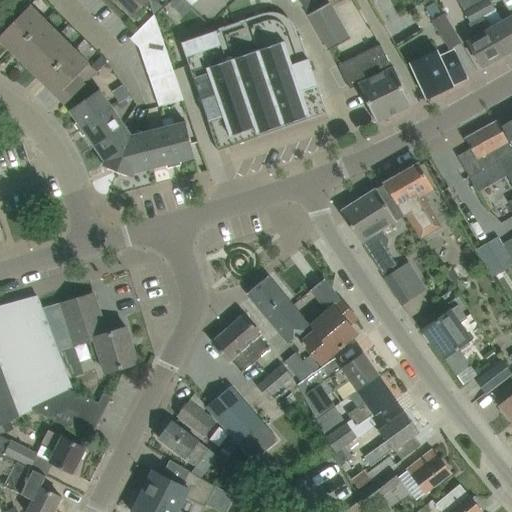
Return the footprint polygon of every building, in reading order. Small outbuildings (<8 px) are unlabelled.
[(115,0),(131,16),(148,0),(115,0)] [(156,0),(148,0),(154,15),(155,14),(162,6),(156,0)] [(302,0),(310,14),(331,50),(351,39),(330,2),(321,7),(316,0),(302,0)] [(457,0),(478,36),(467,42),(482,68),(505,55),(490,29),(483,16),(477,5),(484,1),(482,0),(457,0)] [(485,0),(484,1),(477,5),(483,16),(483,15),(495,9),(489,0),(485,0)] [(438,15),(432,5),(426,9),(433,20),(432,20),(449,50),(460,43),(441,13),(438,15)] [(56,95),(65,104),(107,61),(102,56),(91,66),(30,6),(0,35),(0,37),(3,34),(60,91),(56,95)] [(139,47),(161,32),(155,14),(154,15),(130,38),(139,47)] [(230,135),(234,145),(248,140),(247,136),(259,132),(262,139),(272,136),(270,128),(307,116),(308,119),(327,113),(300,36),(298,37),(296,30),(293,25),(290,22),(286,19),(282,17),(278,16),(273,16),(264,16),(211,35),(210,32),(181,42),(218,150),(219,150),(216,140),(230,135)] [(511,16),(490,29),(505,55),(511,50),(511,16)] [(161,32),(139,47),(143,59),(167,51),(161,32)] [(374,116),(375,116),(378,121),(411,106),(392,66),(391,67),(381,44),(339,64),(350,89),(359,85),(374,116)] [(437,51),(410,63),(427,98),(453,86),(453,85),(467,78),(453,50),(440,57),(437,51)] [(167,51),(143,59),(147,71),(171,63),(167,51)] [(171,63),(147,71),(151,83),(175,74),(171,63)] [(175,74),(151,83),(155,94),(179,86),(175,74)] [(155,94),(159,106),(184,100),(179,86),(155,94)] [(82,128),(112,108),(100,89),(70,110),(82,128)] [(112,108),(82,128),(94,146),(124,125),(112,108)] [(163,120),(165,127),(173,162),(195,157),(186,122),(174,125),(173,119),(171,118),(163,120)] [(511,119),(502,126),(510,141),(511,140),(511,141),(511,119)] [(510,141),(502,126),(498,120),(465,139),(471,148),(458,156),(470,177),(499,160),(511,181),(511,180),(511,141),(511,140),(510,141)] [(124,125),(94,146),(95,146),(98,144),(107,156),(103,165),(118,171),(134,129),(124,126),(124,125)] [(144,133),(152,167),(173,162),(165,127),(144,133)] [(134,129),(118,171),(132,177),(136,167),(151,164),(152,168),(152,167),(144,133),(143,133),(134,129)] [(384,183),(405,215),(421,240),(442,226),(424,194),(433,189),(419,163),(384,183)] [(376,265),(382,274),(397,264),(387,248),(389,239),(383,230),(405,215),(384,183),(341,211),(361,243),(376,265)] [(487,243),(475,250),(493,277),(504,271),(487,243)] [(400,268),(384,278),(410,317),(427,306),(429,304),(422,292),(427,289),(409,261),(400,268)] [(247,293),(288,343),(309,325),(268,275),(247,293)] [(311,290),(329,312),(342,302),(340,299),(324,279),(311,290)] [(62,306),(44,311),(59,349),(92,338),(103,372),(137,362),(127,327),(106,333),(94,294),(61,304),(62,306)] [(0,322),(33,409),(91,438),(112,395),(106,393),(102,402),(75,390),(59,349),(44,311),(39,299),(0,309),(0,322)] [(342,302),(329,312),(299,335),(321,364),(340,347),(341,348),(344,345),(344,344),(356,333),(348,324),(355,318),(342,302)] [(459,347),(473,338),(462,322),(468,318),(458,304),(452,309),(451,307),(437,317),(433,312),(422,320),(427,327),(424,329),(457,375),(468,367),(467,359),(459,347)] [(260,334),(243,315),(228,328),(256,360),(270,348),(259,335),(260,334)] [(0,426),(10,421),(33,409),(0,322),(0,426)] [(256,360),(228,328),(213,342),(230,362),(232,360),(242,371),(256,360)] [(313,373),(306,364),(296,352),(284,361),(301,381),(313,373)] [(357,391),(358,391),(379,375),(364,352),(321,382),(313,373),(301,381),(298,383),(317,418),(335,406),(324,389),(329,385),(333,392),(350,380),(357,391)] [(502,361),(493,368),(477,380),(487,393),(511,373),(502,361)] [(282,365),(269,377),(279,390),(293,378),(282,365)] [(377,426),(371,416),(396,398),(379,375),(358,391),(357,391),(350,396),(358,407),(348,414),(352,419),(346,422),(335,406),(317,418),(326,435),(325,436),(334,450),(344,443),(345,445),(356,437),(358,439),(377,426)] [(279,390),(269,377),(257,386),(268,399),(279,390)] [(231,387),(208,407),(224,426),(228,431),(238,443),(253,461),(277,440),(261,422),(231,387)] [(499,405),(511,421),(511,389),(503,396),(506,399),(499,405)] [(178,415),(193,427),(205,436),(216,422),(189,401),(178,415)] [(392,451),(394,449),(401,459),(421,445),(414,435),(419,431),(405,412),(378,431),(385,441),(365,456),(371,465),(392,450),(392,451)] [(10,421),(0,426),(0,452),(30,468),(37,455),(38,454),(12,440),(0,434),(4,431),(6,432),(14,428),(10,421)] [(159,439),(174,451),(196,466),(209,449),(198,441),(172,421),(159,439)] [(48,429),(41,444),(42,444),(55,451),(50,461),(52,462),(55,464),(73,473),(78,463),(86,448),(68,439),(48,429)] [(344,443),(334,450),(333,451),(340,466),(353,457),(345,445),(344,443)] [(438,457),(437,457),(432,450),(407,469),(412,475),(426,493),(451,473),(438,457)] [(0,474),(4,473),(9,476),(4,485),(33,499),(26,511),(53,511),(61,497),(40,486),(46,476),(30,468),(0,452),(0,474)] [(361,490),(396,463),(389,455),(367,472),(364,468),(351,478),(361,490)] [(358,494),(362,499),(368,507),(401,481),(391,469),(358,494)] [(186,497),(205,506),(216,486),(189,471),(182,485),(152,470),(152,471),(152,473),(150,472),(146,477),(141,482),(137,489),(179,510),(186,497)] [(435,505),(441,511),(481,511),(482,511),(469,495),(469,496),(459,485),(435,505)] [(177,511),(179,510),(137,489),(135,493),(134,498),(132,503),(131,507),(131,509),(133,510),(132,511),(131,511),(177,511)] [(366,511),(370,509),(368,507),(362,499),(343,511),(366,511)]
